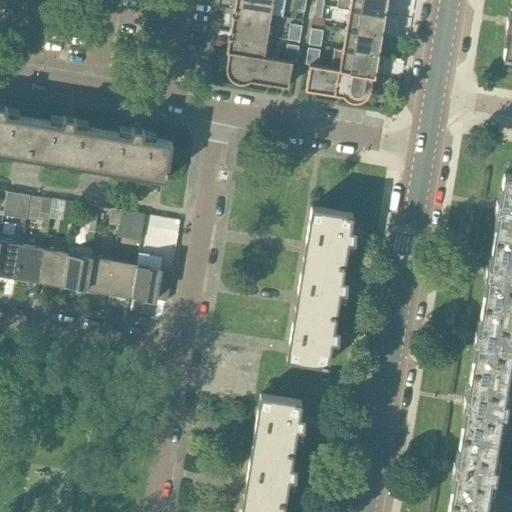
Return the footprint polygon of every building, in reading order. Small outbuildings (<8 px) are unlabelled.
[(270,15),(272,0),(234,0),(233,9),(270,15)] [(305,0),(297,0),(296,10),(304,11),(305,0)] [(383,16),(385,0),(348,0),(347,10),(383,16)] [(511,0),(509,16),(507,16),(505,28),(508,28),(503,56),(511,57),(511,0)] [(322,5),(314,4),(312,16),(320,17),(322,5)] [(267,36),(270,15),(233,9),(232,11),(235,11),(234,17),(231,16),(229,30),(267,36)] [(380,36),(383,16),(347,10),(344,30),(380,36)] [(288,32),(300,34),(301,26),(289,24),(288,32)] [(309,36),(321,38),(322,30),(310,28),(309,36)] [(228,38),(226,51),(263,58),(263,57),(267,36),(229,30),(229,32),(231,32),(230,38),(228,38)] [(377,56),(380,36),(344,30),(340,50),(377,56)] [(300,34),(288,32),(287,40),(299,42),(300,34)] [(321,38),(309,36),(308,44),(319,46),(321,38)] [(288,81),(291,62),(295,63),(298,46),(286,44),(283,60),(263,57),(263,58),(226,51),(226,52),(227,53),(225,66),(225,68),(225,70),(226,72),(226,74),(228,76),(229,78),(230,80),(232,81),(234,82),(236,83),(238,83),(240,83),(242,83),(245,83),(247,82),(249,81),(260,83),(261,76),(288,81)] [(330,68),(316,66),(319,50),(307,48),(304,64),(309,65),(305,84),(332,88),(331,94),(342,96),(344,98),(345,99),(347,100),(349,101),(351,102),(354,102),(356,102),(359,102),(361,101),(363,100),(364,99),(366,97),(367,95),(369,94),(369,92),(370,90),(372,77),(374,77),(374,76),(330,69),(330,68)] [(377,56),(340,50),(333,49),(330,68),(330,69),(374,76),(377,56)] [(260,83),(278,86),(278,87),(284,87),(284,86),(287,87),(288,81),(261,76),(260,83)] [(313,91),(331,94),(332,88),(305,84),(304,90),(307,90),(307,91),(313,92),(313,91)] [(0,151),(29,156),(35,118),(6,113),(7,106),(0,105),(0,151)] [(29,156),(97,167),(103,129),(75,124),(76,118),(65,116),(63,123),(35,118),(29,156)] [(103,129),(97,167),(165,178),(171,141),(143,136),(144,129),(132,127),(131,134),(103,129)] [(493,239),(511,241),(511,174),(504,173),(499,200),(497,200),(494,211),(497,211),(493,239)] [(18,194),(16,208),(27,210),(29,195),(18,194)] [(42,197),(39,212),(50,214),(51,209),(50,209),(51,199),(42,197)] [(75,202),(65,201),(64,210),(63,210),(62,216),(72,217),(75,202)] [(98,206),(87,205),(85,220),(96,221),(98,206)] [(310,205),(302,256),(342,262),(346,239),(353,240),(354,238),(352,237),(352,228),(348,228),(351,212),(310,205)] [(111,208),(108,223),(119,225),(121,210),(111,208)] [(142,228),(144,213),(121,210),(119,225),(117,232),(127,233),(128,226),(142,228)] [(157,216),(155,230),(166,232),(168,218),(157,216)] [(482,303),(511,308),(511,241),(493,239),(489,265),(486,264),(484,276),(487,277),(482,303)] [(22,245),(0,240),(0,274),(16,277),(22,245)] [(16,277),(39,281),(45,248),(22,245),(16,277)] [(39,281),(62,284),(68,252),(45,248),(39,281)] [(62,284),(85,288),(90,256),(68,252),(62,284)] [(85,288),(108,292),(114,260),(90,256),(85,288)] [(302,256),(294,306),(334,313),(338,289),(345,290),(345,289),(344,288),(344,278),(340,278),(342,262),(302,256)] [(108,292),(131,296),(136,264),(114,260),(108,292)] [(155,299),(159,300),(167,301),(172,270),(160,268),(136,264),(131,296),(155,300),(155,299)] [(471,369),(507,375),(511,348),(511,308),(482,303),(478,330),(475,330),(473,342),(476,342),(471,369)] [(294,306),(286,354),(286,356),(326,363),(330,338),(337,339),(337,338),(336,338),(336,328),(332,327),(334,313),(294,306)] [(460,435),(496,441),(500,413),(504,414),(506,402),(502,402),(507,375),(471,369),(467,396),(464,395),(462,407),(465,408),(460,435)] [(260,393),(257,407),(251,443),(292,450),(296,426),(302,427),(303,425),(301,425),(302,416),(298,415),(300,399),(260,393)] [(450,500),(485,506),(490,479),(494,479),(496,467),(492,466),(496,441),(460,435),(456,461),(453,460),(451,472),(454,473),(450,500)] [(251,443),(243,493),(284,500),(288,475),(294,476),(295,474),(293,474),(293,465),(289,464),(292,450),(251,443)] [(243,493),(240,511),(282,511),(284,500),(243,493)] [(483,511),(485,506),(450,500),(447,511),(483,511)]
